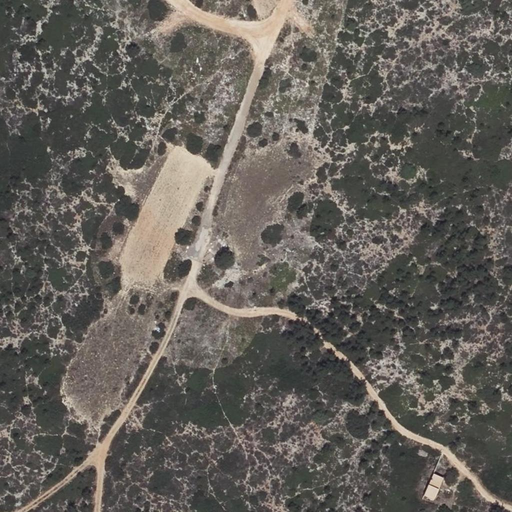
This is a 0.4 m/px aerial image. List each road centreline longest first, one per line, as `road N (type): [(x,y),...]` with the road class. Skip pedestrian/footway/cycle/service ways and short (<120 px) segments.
road 1 (track): [(285,0),(185,282),(243,318),(280,311),(311,331),(359,374),(405,436),(443,450),(474,485),(511,509)]
road 2 (track): [(188,284),(101,454),(93,511)]
